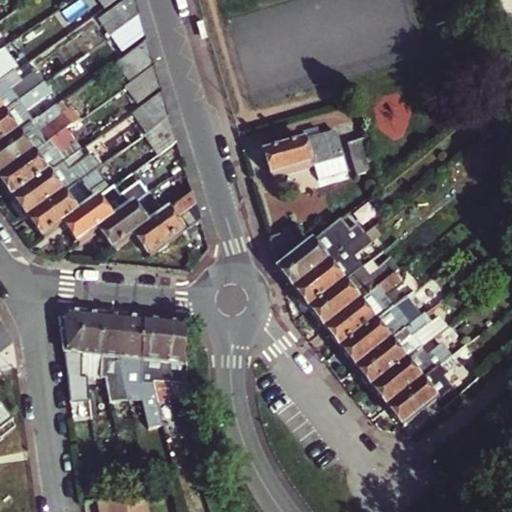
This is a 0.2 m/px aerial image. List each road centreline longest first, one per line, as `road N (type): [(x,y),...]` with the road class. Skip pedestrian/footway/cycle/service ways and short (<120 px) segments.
road 1 (residential): [(162,0),(239,273)]
road 2 (residential): [(57,511),(23,280)]
road 3 (residential): [(255,318),(396,485)]
road 4 (unclassified): [(231,329),(236,422),(280,511)]
road 5 (residential): [(23,280),(204,302)]
